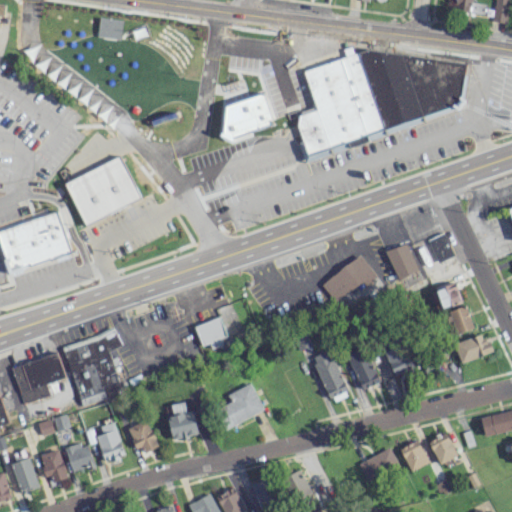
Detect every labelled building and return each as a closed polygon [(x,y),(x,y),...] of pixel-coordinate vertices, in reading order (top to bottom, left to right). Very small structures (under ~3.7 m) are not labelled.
[(454,0),(454,11),(471,11),(470,0),(454,0)] [(507,0),(493,0),(492,22),(505,23),(507,0)] [(363,52),(392,133),(462,108),(468,100),(465,97),(470,62),(373,48),(363,52)] [(307,71),(337,152),(391,134),(361,52),(307,71)] [(223,108),(262,94),(274,123),(235,139),(223,132),(223,108)] [(316,109),(331,152),(309,160),(294,115),(316,109)] [(119,155),(65,183),(86,225),(140,197),(119,155)] [(0,228),(0,244),(8,272),(70,254),(57,212),(0,228)] [(443,232),(428,239),(438,262),(454,254),(443,232)] [(384,250),(405,243),(418,270),(398,279),(384,250)] [(320,284),(334,302),(361,281),(364,285),(376,276),(359,254),(320,284)] [(462,301),(455,282),(436,289),(442,308),(462,301)] [(472,329),(466,306),(449,309),(455,333),(472,329)] [(229,342),(219,316),(194,326),(202,346),(209,343),(211,349),(229,342)] [(62,345),(80,405),(106,397),(105,393),(120,389),(117,378),(124,376),(115,347),(120,345),(115,329),(62,345)] [(453,343),(460,362),(490,352),(484,333),(453,343)] [(396,375),(415,364),(402,343),(383,355),(396,375)] [(361,389),(379,381),(363,347),(345,355),(361,389)] [(349,394),(328,349),(310,357),(332,402),(349,394)] [(10,367),(22,403),(49,395),(45,383),(64,377),(56,352),(10,367)] [(222,428),(263,412),(251,383),(227,393),(231,402),(214,409),(222,428)] [(185,412),(184,401),(170,403),(172,415),(168,416),(172,438),(197,434),(193,410),(185,412)] [(511,409),(480,416),(483,434),(511,428),(511,409)] [(53,431),(49,418),(37,422),(41,435),(53,431)] [(139,454),(158,445),(146,418),(127,427),(139,454)] [(102,433),(96,435),(103,461),(123,456),(115,421),(100,425),(102,433)] [(428,441),(438,463),(456,456),(447,433),(428,441)] [(410,471),(428,462),(417,439),(399,448),(410,471)] [(88,441),(65,447),(71,471),(93,465),(88,441)] [(66,475),(58,448),(38,455),(47,481),(66,475)] [(367,481),(398,468),(390,448),(358,461),(367,481)] [(38,487),(28,457),(10,463),(20,493),(38,487)] [(284,476),(295,501),(311,494),(300,469),(284,476)] [(0,500),(10,498),(4,472),(0,472),(0,500)] [(262,511),(277,506),(266,478),(251,484),(261,511),(262,511)] [(241,511),(244,511),(235,487),(218,494),(224,511),(241,511)] [(191,511),(218,511),(210,493),(187,502),(191,511)]
